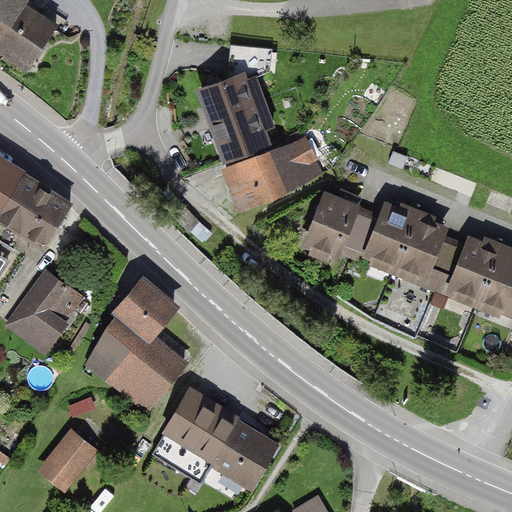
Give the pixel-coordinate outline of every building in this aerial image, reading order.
[(0,0),(0,47),(30,67),(56,28),(63,32),(70,23),(49,9),(44,17),(25,5),(28,0),(0,0)] [(228,79),(203,89),(228,161),(269,145),(245,81),(272,72),(274,49),(232,45),(228,79)] [(269,152),(227,168),(243,208),(285,191),(323,169),(308,139),(269,152)] [(71,208),(0,162),(0,219),(45,248),(71,208)] [(303,242),(337,257),(359,206),(325,192),(303,242)] [(422,278),(445,226),(387,201),(364,253),(422,278)] [(508,318),(511,310),(511,252),(470,234),(445,290),(508,318)] [(51,273),(20,319),(52,340),(83,295),(51,273)] [(124,305),(99,346),(140,379),(131,391),(149,406),(186,365),(151,338),(175,305),(145,281),(124,305)] [(253,495),(285,439),(190,385),(158,441),(253,495)] [(82,420),(45,466),(73,488),(110,442),(82,420)] [(294,509),(295,511),(332,511),(322,493),(294,509)]
